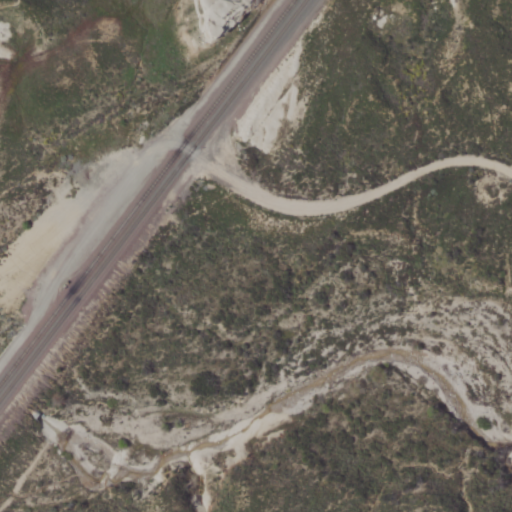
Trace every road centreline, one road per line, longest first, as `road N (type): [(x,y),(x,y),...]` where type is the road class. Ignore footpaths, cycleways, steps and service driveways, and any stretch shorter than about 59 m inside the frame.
road 1 (track): [(0,267),(166,133),(266,200),(298,209),(344,203),(433,165),(477,159),(511,171)]
road 2 (track): [(171,137),(0,358)]
road 3 (track): [(315,0),(200,156)]
